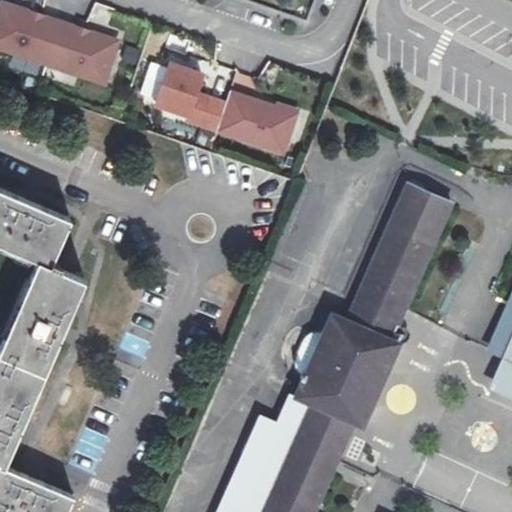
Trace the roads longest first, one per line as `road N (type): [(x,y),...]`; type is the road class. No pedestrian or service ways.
road 1 (residential): [(93,511),(203,274),(201,227),(0,143)]
road 2 (residential): [(151,0),(285,46),(319,44),(340,25),(349,0)]
